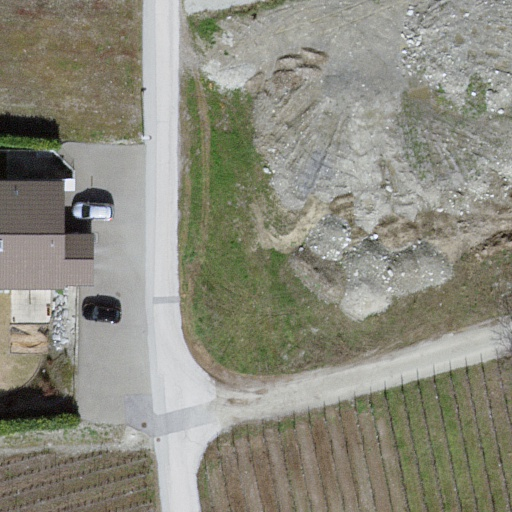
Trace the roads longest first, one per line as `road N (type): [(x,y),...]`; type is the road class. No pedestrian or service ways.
road 1 (residential): [(191,511),(165,0)]
road 2 (track): [(511,340),(183,430)]
